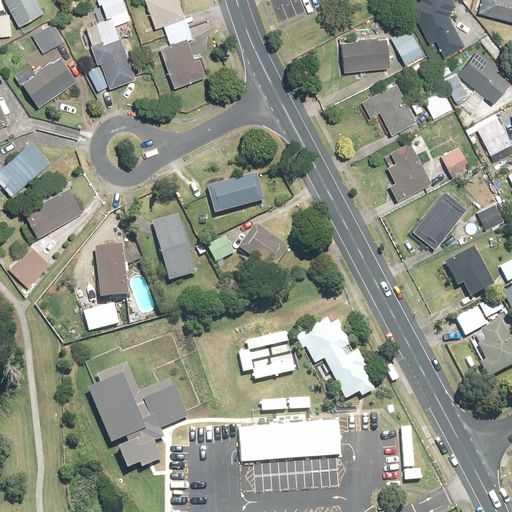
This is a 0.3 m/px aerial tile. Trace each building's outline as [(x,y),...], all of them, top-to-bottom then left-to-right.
[(38,0),(5,0),(19,26),(45,12),(38,0)] [(102,65),(88,73),(99,92),(109,86),(110,88),(136,79),(118,25),(131,20),(123,0),(101,0),(102,3),(92,7),(103,41),(91,45),(98,64),(101,63),(102,65)] [(186,18),(179,0),(145,0),(155,28),(186,18)] [(418,0),(411,4),(430,43),(436,40),(443,55),(465,45),(450,12),(452,11),(450,7),(455,5),(452,0),(418,0)] [(511,0),(480,0),(478,8),(511,18),(511,0)] [(10,13),(0,14),(0,32),(1,37),(13,35),(10,13)] [(53,23),(21,42),(29,56),(41,49),(44,54),(64,42),(53,23)] [(408,29),(391,38),(406,65),(423,56),(408,29)] [(189,37),(160,48),(175,87),(208,75),(201,58),(197,60),(189,37)] [(341,43),(344,68),(388,63),(386,39),(341,43)] [(474,51),(457,74),(494,102),(511,80),(474,51)] [(60,57),(23,83),(40,108),(77,82),(60,57)] [(417,121),(397,84),(363,102),(370,117),(380,112),(392,134),(417,121)] [(441,90),(422,100),(432,121),(451,111),(441,90)] [(0,128),(10,123),(0,101),(0,128)] [(419,102),(410,106),(416,118),(424,114),(419,102)] [(511,148),(495,117),(474,128),(491,161),(511,150),(511,148)] [(5,128),(0,130),(0,141),(9,137),(5,128)] [(429,177),(409,137),(388,147),(394,158),(386,162),(394,178),(387,182),(393,195),(429,177)] [(32,141),(0,169),(0,181),(13,195),(50,162),(32,141)] [(460,146),(438,157),(449,178),(470,167),(460,146)] [(208,185),(216,214),(265,201),(258,172),(208,185)] [(436,247),(468,204),(445,187),(413,230),(436,247)] [(27,226),(34,239),(83,213),(70,188),(25,212),(31,223),(27,226)] [(495,203),(475,214),(485,232),(505,221),(495,203)] [(181,214),(153,222),(169,281),(197,274),(181,214)] [(290,247),(256,223),(238,248),(272,272),(290,247)] [(224,234),(207,244),(222,271),(229,267),(224,258),(234,253),(224,234)] [(124,243),(95,246),(101,298),(129,295),(124,243)] [(496,284),(474,245),(445,261),(458,286),(464,283),(472,297),(496,284)] [(30,246),(9,269),(29,286),(49,264),(30,246)] [(511,259),(498,267),(506,283),(511,279),(511,259)] [(511,312),(511,311),(511,285),(500,293),(511,312)] [(453,317),(463,337),(479,329),(487,325),(484,319),(503,309),(496,295),(453,317)] [(114,303),(84,311),(89,332),(120,324),(114,303)] [(372,391),(332,316),(295,335),(312,367),(320,363),(343,406),(372,391)] [(511,364),(511,339),(501,319),(481,330),(486,340),(478,344),(487,359),(481,362),(489,377),(511,364)] [(180,326),(158,334),(161,342),(182,334),(180,326)] [(286,332),(247,341),(249,350),(288,341),(286,332)] [(241,352),(244,370),(252,369),(248,350),(241,352)] [(292,359),(253,368),(255,377),(294,368),(292,359)] [(125,372),(89,387),(114,444),(145,431),(146,435),(119,446),(129,468),(142,462),(144,465),(163,457),(156,440),(163,437),(159,427),(187,415),(176,390),(139,406),(125,372)] [(436,481),(416,444),(400,453),(406,465),(405,465),(405,486),(417,485),(420,490),(436,481)]
